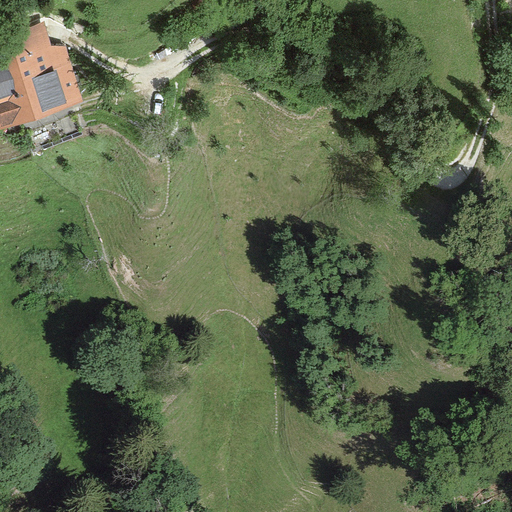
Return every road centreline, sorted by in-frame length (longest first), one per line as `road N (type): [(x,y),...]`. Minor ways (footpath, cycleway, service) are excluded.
road 1 (track): [(491,0),(498,76),(468,165),(451,181),(423,168),(375,85),(256,31),(226,37),(151,83)]
road 2 (track): [(0,122),(151,83)]
road 3 (track): [(109,118),(165,140),(186,61)]
